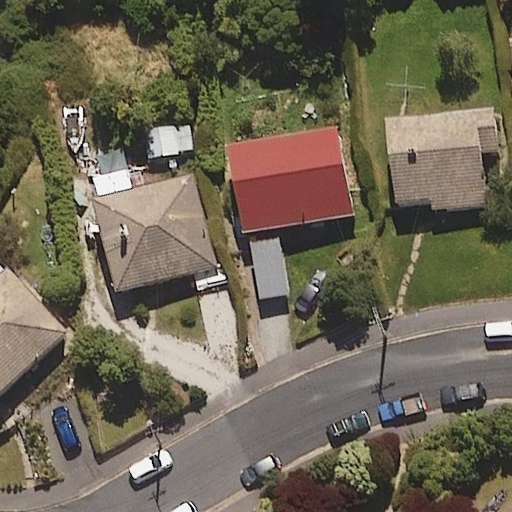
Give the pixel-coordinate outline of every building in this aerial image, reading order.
[(506,166),(501,126),(396,137),(405,225),(494,216),(489,167),(506,166)] [(147,141),(152,168),(199,159),(194,132),(147,141)] [(361,226),(345,146),(235,168),(252,248),(361,226)] [(149,204),(144,184),(98,196),(124,304),(221,280),(199,192),(149,204)] [(292,306),(284,252),(259,256),(267,310),(292,306)] [(0,415),(72,344),(0,271),(0,415)]
